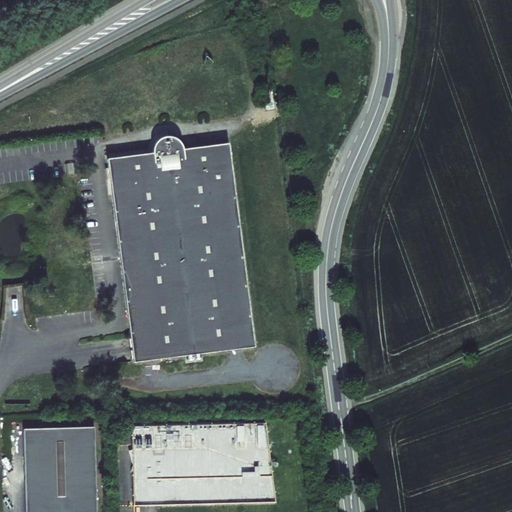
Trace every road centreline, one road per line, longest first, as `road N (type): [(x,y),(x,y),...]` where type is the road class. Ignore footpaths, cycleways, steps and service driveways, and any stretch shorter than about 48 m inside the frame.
road 1 (secondary): [(352,511),(326,257),(338,198),(384,83),(389,28)]
road 2 (secondary): [(0,94),(179,0)]
road 3 (secondary): [(146,0),(0,88)]
